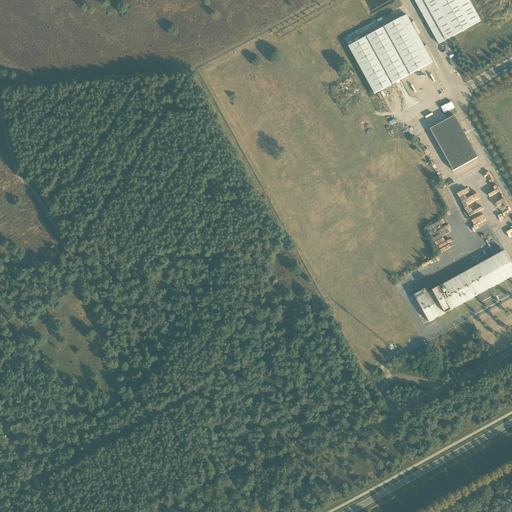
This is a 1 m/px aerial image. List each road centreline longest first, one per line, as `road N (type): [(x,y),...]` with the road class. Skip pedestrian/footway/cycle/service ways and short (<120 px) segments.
road 1 (track): [(319,0),(195,69),(0,84)]
road 2 (track): [(331,315),(197,68)]
road 3 (secondary): [(350,511),(511,422)]
